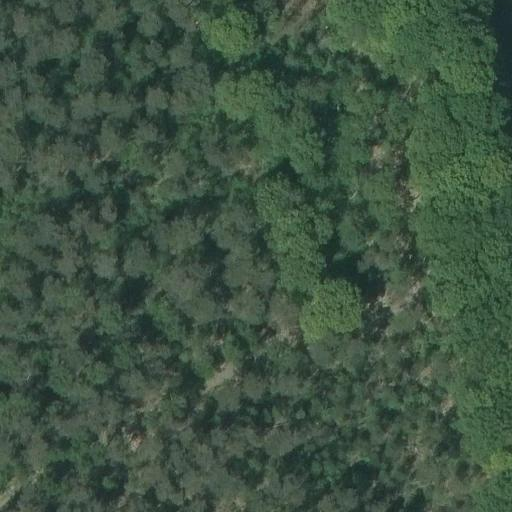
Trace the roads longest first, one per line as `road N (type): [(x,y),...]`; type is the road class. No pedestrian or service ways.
road 1 (track): [(481,284),(434,289),(299,336),(92,446),(0,505)]
road 2 (track): [(418,0),(511,429)]
